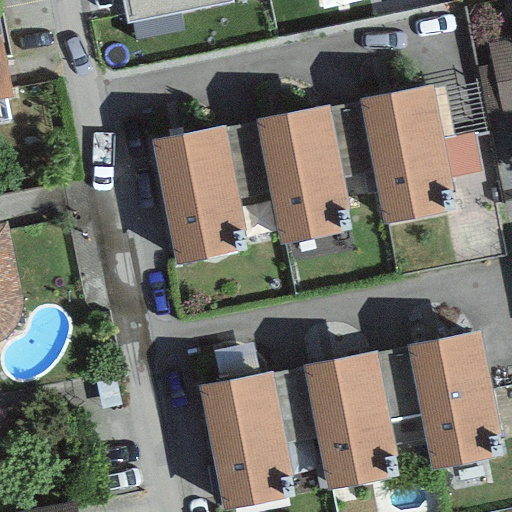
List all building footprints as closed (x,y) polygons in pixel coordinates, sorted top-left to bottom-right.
[(121,0),(126,24),(233,3),(231,0),(121,0)] [(0,99),(12,98),(1,43),(4,43),(0,24),(0,99)] [(511,39),(486,45),(490,64),(476,67),(487,120),(504,116),(506,128),(511,126),(511,39)] [(431,86),(358,99),(373,175),(382,224),(455,211),(431,86)] [(358,99),(329,105),(343,181),(373,175),(358,99)] [(329,105),(253,120),(270,203),(279,245),(354,230),(343,181),(329,105)] [(253,120),(225,126),(241,209),(270,203),(253,120)] [(225,126),(149,141),(175,265),(250,249),(241,209),(225,126)] [(0,223),(0,342),(10,334),(16,324),(21,311),(22,300),(6,222),(0,223)] [(481,332),(406,347),(419,415),(430,471),(505,456),(481,332)] [(406,347),(376,352),(390,421),(419,415),(406,347)] [(376,352),(301,366),(314,437),(325,490),(400,475),(390,421),(376,352)] [(301,366),(270,372),(283,443),(314,437),(301,366)] [(270,372),(197,386),(222,511),(294,497),(283,443),(270,372)] [(76,511),(75,501),(16,511),(76,511)]
